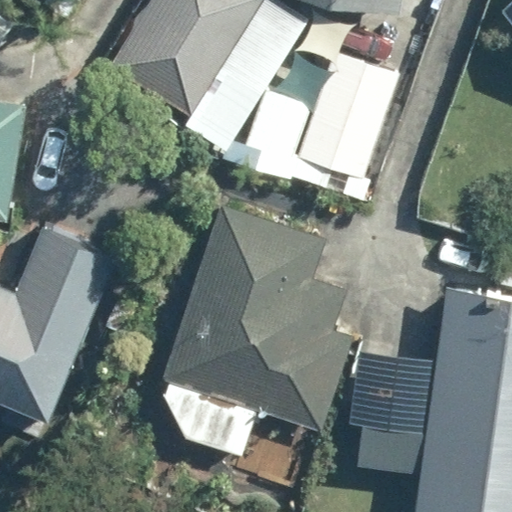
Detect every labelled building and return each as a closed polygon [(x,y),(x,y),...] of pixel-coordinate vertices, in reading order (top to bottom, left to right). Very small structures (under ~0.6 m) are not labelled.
[(295,22),(263,5),(266,0),(144,0),(105,62),(190,118),(242,38),(277,57),(295,22)] [(328,0),(399,12),(401,0),(328,0)] [(229,102),(218,134),(363,182),(401,68),(333,45),(313,105),(266,89),(259,112),(229,102)] [(22,103),(0,99),(0,215),(4,216),(22,103)] [(313,276),(328,233),(222,195),(159,371),(320,428),(355,331),(336,324),(348,289),(313,276)] [(16,290),(0,284),(0,396),(49,416),(114,255),(42,226),(16,290)] [(511,511),(511,286),(445,280),(421,511),(511,511)]
